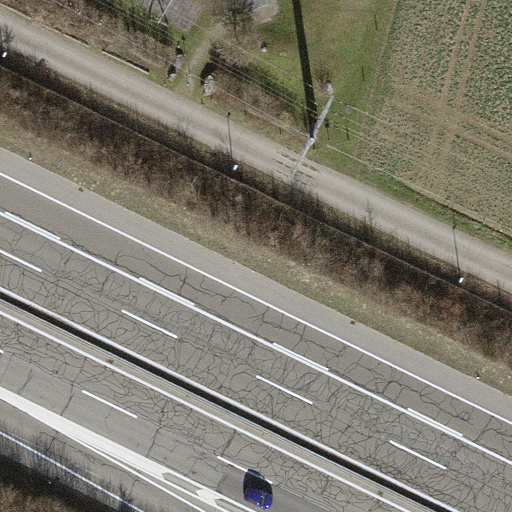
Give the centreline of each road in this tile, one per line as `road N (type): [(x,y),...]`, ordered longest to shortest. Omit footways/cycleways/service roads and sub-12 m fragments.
road 1 (residential): [(0,25),(511,274)]
road 2 (motorway): [(0,355),(324,511)]
road 3 (motorway): [(277,365),(0,231)]
road 4 (motorway): [(511,482),(277,365)]
road 5 (motorway): [(511,442),(456,417),(277,365)]
road 6 (motorway): [(0,417),(177,511)]
